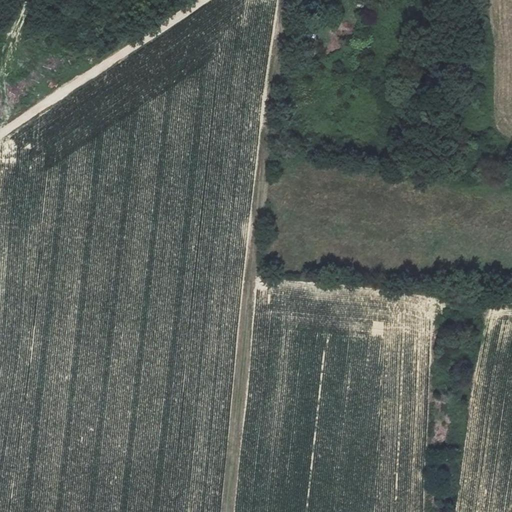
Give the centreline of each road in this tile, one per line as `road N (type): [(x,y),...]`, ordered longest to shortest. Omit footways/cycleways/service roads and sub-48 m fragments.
road 1 (track): [(251,278),(285,0)]
road 2 (track): [(200,0),(0,134)]
road 3 (track): [(26,117),(12,37),(29,0)]
